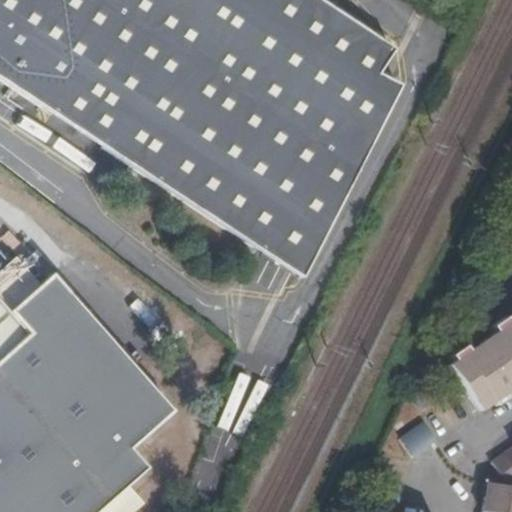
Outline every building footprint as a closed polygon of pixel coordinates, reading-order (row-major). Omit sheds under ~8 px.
[(119,126),(105,146),(302,277),(397,87),(377,73),(393,48),(319,0),(0,0),(0,77),(54,113),(68,91),(119,126)] [(54,113),(105,146),(119,126),(68,91),(54,113)] [(47,274),(35,284),(12,256),(0,266),(0,511),(95,511),(141,471),(125,452),(169,410),(47,274)] [(511,387),(511,323),(511,322),(504,326),(499,320),(486,331),(489,336),(466,352),(462,347),(448,358),(451,363),(445,367),(476,412),(511,387)] [(409,401),(417,414),(424,409),(416,397),(409,401)] [(511,447),(501,455),(511,469),(511,447)] [(511,483),(511,469),(501,455),(490,463),(498,475),(507,487),(511,483)] [(507,487),(498,475),(486,484),(507,487)] [(511,511),(511,487),(507,487),(486,484),(480,511),(511,511)]
